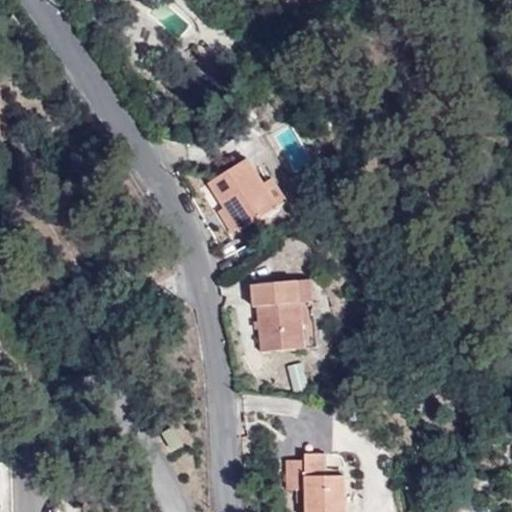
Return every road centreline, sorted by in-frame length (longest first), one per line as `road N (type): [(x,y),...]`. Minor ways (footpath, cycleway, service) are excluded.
road 1 (residential): [(233,511),(221,367),(183,240),(101,88),(28,0)]
road 2 (residential): [(176,511),(117,405),(80,387),(43,408),(22,471),(26,511)]
